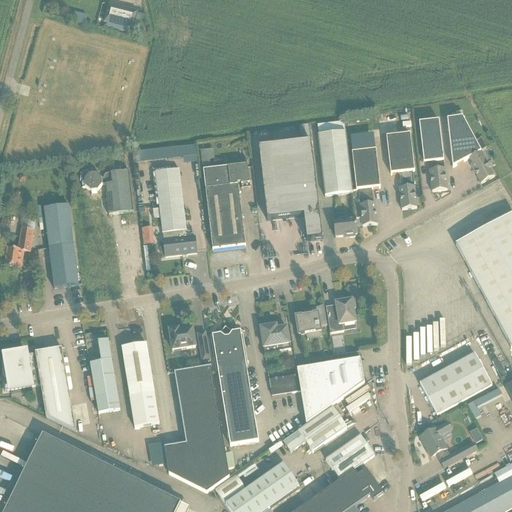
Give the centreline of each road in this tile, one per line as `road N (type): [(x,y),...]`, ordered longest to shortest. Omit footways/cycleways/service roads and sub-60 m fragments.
road 1 (unclassified): [(364,257),(0,323)]
road 2 (unclassified): [(403,511),(393,291),(380,264),(364,257)]
road 3 (unclassified): [(364,257),(374,240),(474,187)]
